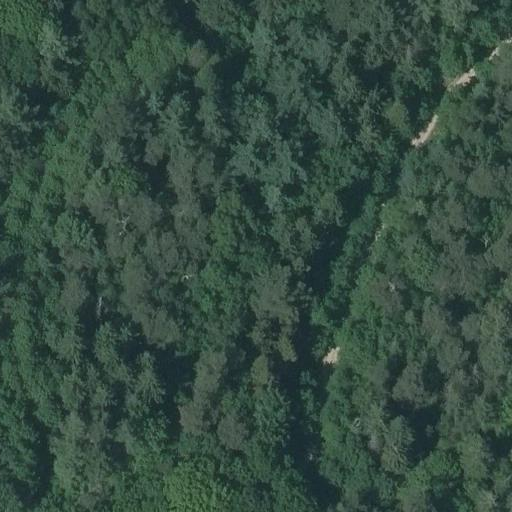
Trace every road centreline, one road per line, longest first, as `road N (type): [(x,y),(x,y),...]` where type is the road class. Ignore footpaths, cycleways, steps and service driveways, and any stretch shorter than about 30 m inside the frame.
road 1 (unknown): [(162,0),(168,15),(161,54),(106,88),(63,134),(34,179),(21,219),(11,317),(18,511)]
road 2 (track): [(511,34),(429,106),(404,153),(340,322),(308,457),(262,511)]
